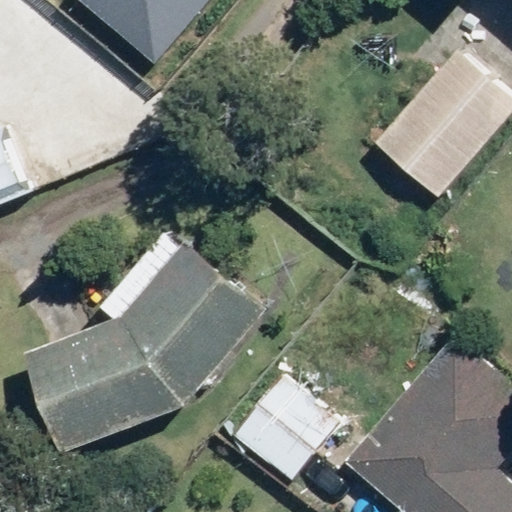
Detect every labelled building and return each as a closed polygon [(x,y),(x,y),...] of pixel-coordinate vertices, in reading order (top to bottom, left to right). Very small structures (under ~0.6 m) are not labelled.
[(97,0),(150,48),(195,0),(97,0)] [(391,147),(441,189),(509,108),(460,66),(391,147)] [(88,127),(36,151),(50,182),(102,158),(88,127)] [(0,192),(16,186),(0,145),(0,192)] [(192,408),(262,310),(188,257),(141,322),(37,356),(67,449),(192,408)] [(511,398),(461,353),(362,464),(416,511),(511,511),(511,494),(489,474),(511,448),(511,398)] [(284,382),(240,436),(292,478),(336,423),(284,382)]
